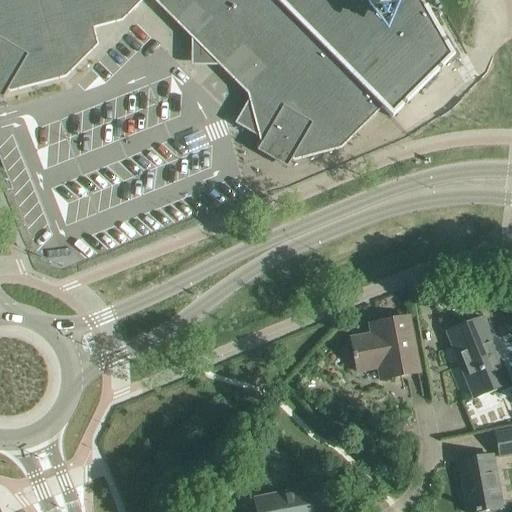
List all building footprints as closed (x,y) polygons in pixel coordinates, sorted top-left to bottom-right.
[(0,0),(0,95),(2,96),(6,88),(10,90),(64,76),(95,45),(90,28),(121,19),(140,0),(0,0)] [(156,0),(199,43),(200,52),(206,58),(214,58),(249,93),(343,0),(156,0)] [(453,56),(451,52),(420,0),(343,0),(249,93),(262,140),(265,142),(261,150),(286,165),(291,157),(294,159),(340,147),(381,106),(392,117),(453,56)] [(382,333),(351,339),(354,354),(352,354),(353,360),(355,360),(358,373),(378,369),(381,380),(419,373),(409,318),(380,324),(382,333)] [(475,397),(508,384),(482,320),(449,333),(475,397)] [(499,458),(511,455),(511,430),(495,434),(499,458)] [(467,511),(479,511),(488,510),(502,508),(492,456),(463,462),(468,491),(464,492),(467,511)] [(310,511),(309,508),(324,506),(320,482),(304,485),(304,484),(292,486),(293,493),(255,500),(257,511),(310,511)]
